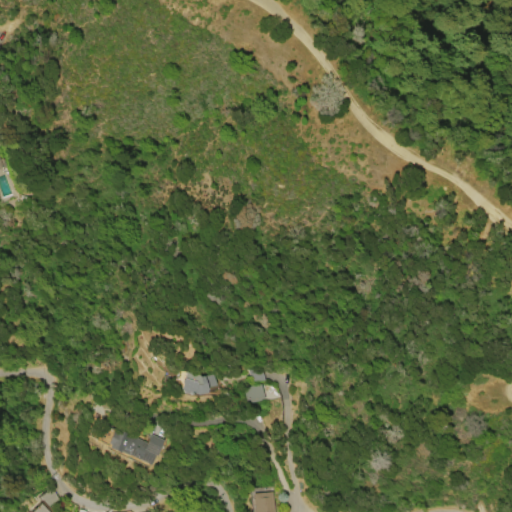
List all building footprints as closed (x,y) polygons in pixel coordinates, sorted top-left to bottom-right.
[(213,374),(214,388),(206,389),(206,394),(197,395),(177,389),(183,371),(197,375),(197,376),(213,374)] [(245,387),(260,383),(264,396),(262,396),(263,398),(260,399),(261,400),(249,403),(245,387)] [(148,434),(162,440),(154,456),(153,456),(148,465),(126,455),(125,457),(106,448),(107,444),(104,443),(110,431),(113,432),(115,428),(144,442),(148,434)] [(36,496),(50,488),(58,499),(51,504),(55,511),(29,511),(40,501),(36,496)] [(252,511),(251,494),(270,492),(271,511),(252,511)]
